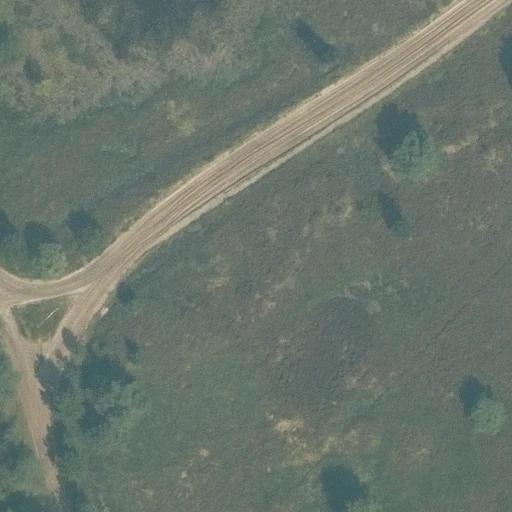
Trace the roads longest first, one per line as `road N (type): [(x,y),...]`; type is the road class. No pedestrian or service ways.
road 1 (track): [(482,0),(128,244),(60,331),(42,429)]
road 2 (track): [(64,511),(0,302)]
road 3 (track): [(128,244),(80,276),(28,289),(0,286)]
